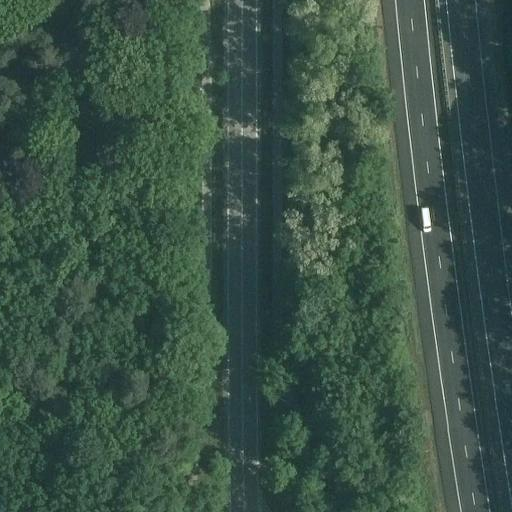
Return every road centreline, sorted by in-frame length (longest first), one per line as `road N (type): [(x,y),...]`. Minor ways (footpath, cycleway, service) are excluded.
road 1 (motorway): [(410,0),(474,511)]
road 2 (primary): [(246,511),(240,0)]
road 3 (motorway): [(511,412),(460,0)]
